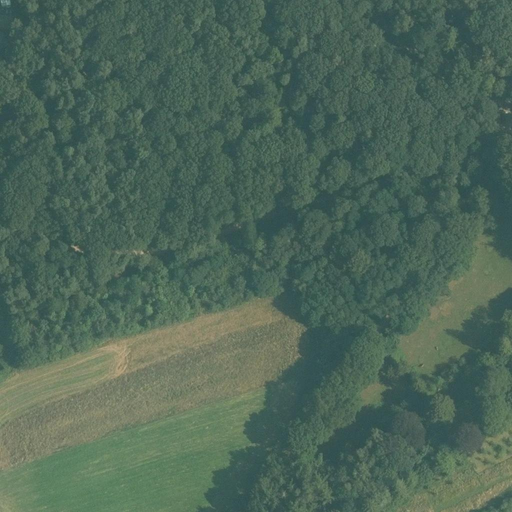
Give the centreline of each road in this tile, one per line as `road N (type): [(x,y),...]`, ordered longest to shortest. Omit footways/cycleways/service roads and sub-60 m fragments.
road 1 (track): [(248,511),(476,195),(502,154),(505,130)]
road 2 (track): [(505,130),(414,171),(172,245)]
road 3 (tertiary): [(511,106),(419,73),(333,0)]
road 4 (track): [(172,245),(93,250),(61,243),(27,222),(0,191)]
